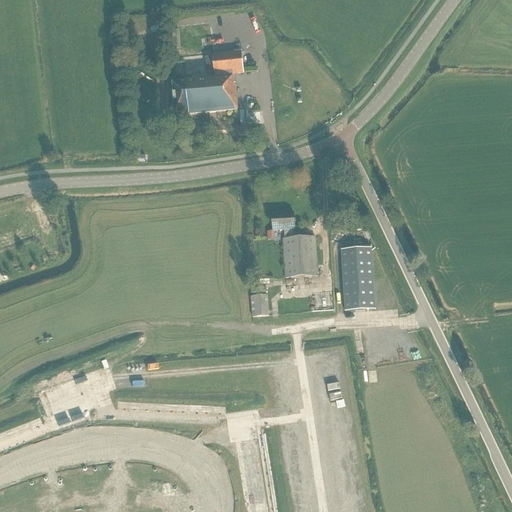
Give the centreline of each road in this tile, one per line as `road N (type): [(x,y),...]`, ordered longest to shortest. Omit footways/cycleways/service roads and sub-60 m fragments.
road 1 (tertiary): [(511,488),(342,138)]
road 2 (tertiary): [(0,194),(195,174),(306,153),(342,138)]
road 3 (tertiary): [(342,138),(453,0)]
